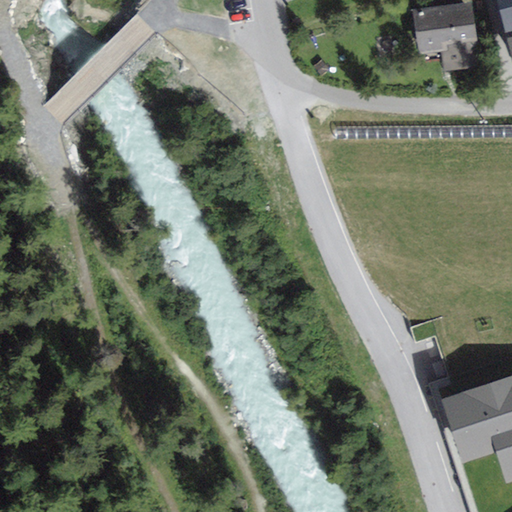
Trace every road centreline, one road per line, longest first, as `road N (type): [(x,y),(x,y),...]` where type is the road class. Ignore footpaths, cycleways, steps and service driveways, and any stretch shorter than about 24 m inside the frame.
road 1 (residential): [(269,54),(303,196),(419,511)]
road 2 (residential): [(511,110),(324,98),(269,54)]
